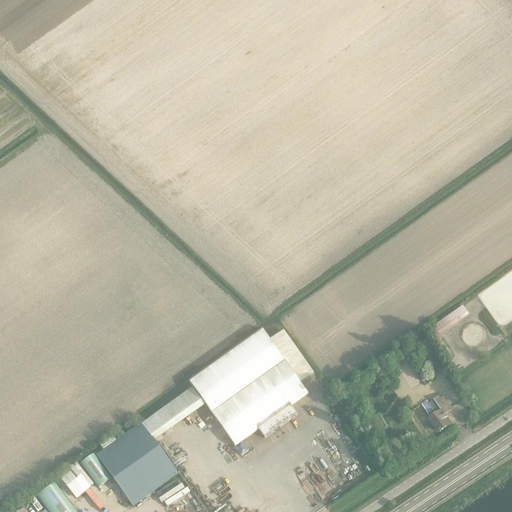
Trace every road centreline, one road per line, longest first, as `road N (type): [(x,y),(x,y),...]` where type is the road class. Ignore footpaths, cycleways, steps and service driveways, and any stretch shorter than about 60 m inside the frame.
road 1 (unclassified): [(367,511),(511,414)]
road 2 (secondary): [(408,511),(511,443)]
